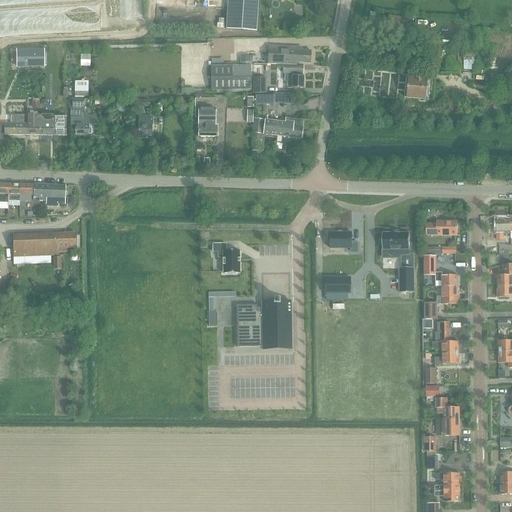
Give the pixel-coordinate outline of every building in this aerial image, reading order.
[(227,0),(226,29),(255,32),(258,0),(227,0)] [(465,37),(466,64),(478,64),(478,37),(465,37)] [(457,71),(457,41),(439,40),(439,71),(457,71)] [(268,47),(267,65),(283,65),(296,64),(296,62),(310,63),(310,52),(301,51),(301,49),(268,47)] [(83,60),(94,60),(94,48),(83,48),(83,60)] [(43,50),(17,50),(17,67),(43,66),(43,50)] [(233,90),(251,90),(251,56),(240,56),(240,66),(211,66),(211,90),(233,91),(233,90)] [(265,67),(265,59),(256,59),(256,67),(265,67)] [(296,66),(296,64),(283,65),(283,74),(285,74),(285,76),(284,76),(284,82),(287,82),(287,88),(303,88),(303,77),(302,77),(303,66),(296,66)] [(354,94),(404,100),(407,74),(357,68),(354,94)] [(253,78),(253,94),(266,94),(266,78),(253,78)] [(429,91),(429,86),(426,85),(427,80),(406,78),(404,97),(425,99),(426,90),(429,91)] [(181,93),(193,93),(193,89),(185,89),(184,80),(181,80),(181,93)] [(75,81),(75,88),(75,96),(87,96),(88,88),(88,81),(75,81)] [(273,96),(257,96),(257,105),(274,105),(273,96)] [(70,116),(70,125),(74,125),(74,135),(88,136),(88,134),(91,134),(91,125),(97,125),(97,116),(88,116),(76,116),(76,108),(83,108),(83,99),(72,99),(72,108),(72,116),(70,116)] [(217,137),(217,126),(214,126),(215,110),(198,110),(198,137),(217,137)] [(4,134),(26,134),(26,124),(24,124),(24,123),(24,115),(11,115),(11,123),(4,123),(4,134)] [(40,115),(38,115),(26,115),(26,124),(26,134),(39,134),(40,115)] [(53,115),(40,115),(39,134),(52,134),(53,117),(53,115)] [(151,136),(151,116),(138,116),(138,136),(151,136)] [(66,122),(66,117),(53,117),(53,123),(52,134),(66,134),(66,122)] [(253,119),(252,134),(261,135),(263,120),(253,119)] [(285,119),(285,123),(264,121),(263,135),(283,137),(283,138),(284,140),(288,141),(290,139),(290,138),(301,139),(303,121),(285,119)] [(254,140),(253,151),(261,152),(262,141),(254,140)] [(0,182),(0,202),(8,202),(8,201),(8,183),(0,182)] [(8,201),(19,202),(19,183),(8,183),(8,201)] [(30,202),(30,199),(30,195),(33,195),(33,184),(19,183),(19,202),(30,202)] [(64,207),(65,199),(65,185),(33,184),(33,195),(33,197),(40,197),(40,201),(46,201),(46,207),(64,207)] [(503,232),(510,232),(510,219),(496,219),(496,232),(497,232),(497,240),(503,240),(503,232)] [(457,221),(441,221),(437,222),(437,223),(426,223),(426,236),(457,236),(457,221)] [(382,236),(380,238),(380,243),(382,246),(383,246),(383,258),(402,258),(402,255),(411,255),(411,249),(410,249),(409,232),(383,232),(383,236),(382,236)] [(12,235),(13,265),(50,263),(50,255),(58,255),(58,252),(67,252),(67,248),(75,248),(75,233),(12,235)] [(352,233),(330,233),(330,249),(351,249),(351,253),(358,253),(358,243),(352,243),(352,233)] [(217,258),(222,258),(222,274),(239,273),(239,251),(226,252),(226,244),(213,244),(213,252),(217,252),(217,258)] [(511,246),(500,246),(500,254),(511,254),(511,246)] [(435,257),(424,257),(424,276),(435,276),(435,282),(436,287),(442,287),(457,287),(457,276),(442,276),(442,273),(435,273),(435,257)] [(457,259),(458,267),(469,265),(468,258),(457,259)] [(503,275),(497,276),(497,287),(511,286),(511,265),(503,266),(503,275)] [(402,270),(400,270),(400,293),(414,293),(414,270),(402,270)] [(350,278),(325,278),(325,294),(350,294),(350,278)] [(511,286),(497,287),(498,298),(511,297),(511,286)] [(458,304),(457,287),(442,287),(442,297),(437,297),(437,303),(424,303),(424,319),(437,319),(437,305),(458,304)] [(258,305),(236,305),(237,347),(262,347),(262,350),(291,350),(291,302),(279,302),(279,299),(273,299),(273,302),(262,302),(262,308),(258,308),(258,305)] [(217,327),(217,312),(208,312),(209,327),(217,327)] [(437,333),(441,333),(440,342),(432,342),(432,349),(442,349),(442,353),(458,353),(458,342),(449,342),(448,322),(437,322),(437,333)] [(511,340),(498,341),(499,353),(511,352),(511,340)] [(511,352),(499,353),(499,363),(508,363),(508,369),(511,368),(511,352)] [(458,364),(458,353),(442,353),(442,358),(435,358),(435,366),(441,366),(441,364),(458,364)] [(435,383),(435,369),(425,369),(425,384),(435,383)] [(438,387),(426,387),(426,388),(426,397),(426,400),(432,400),(432,397),(438,397),(438,388),(438,387)] [(438,415),(440,414),(444,414),(444,419),(460,419),(460,408),(448,408),(447,398),(436,399),(436,408),(438,408),(438,415)] [(442,420),(440,420),(440,427),(441,427),(442,436),(460,436),(460,419),(444,419),(442,419),(442,420)] [(511,437),(500,438),(501,448),(511,447),(511,437)] [(435,438),(424,438),(425,453),(436,452),(435,438)] [(435,457),(428,457),(428,470),(436,470),(438,469),(438,457),(435,457)] [(511,472),(501,473),(501,484),(511,483),(511,472)] [(444,485),(460,485),(460,474),(436,474),(436,480),(444,480),(444,485)] [(511,483),(501,484),(501,495),(511,495),(511,483)] [(460,502),(460,496),(460,485),(444,485),(445,490),(445,502),(460,502)]
